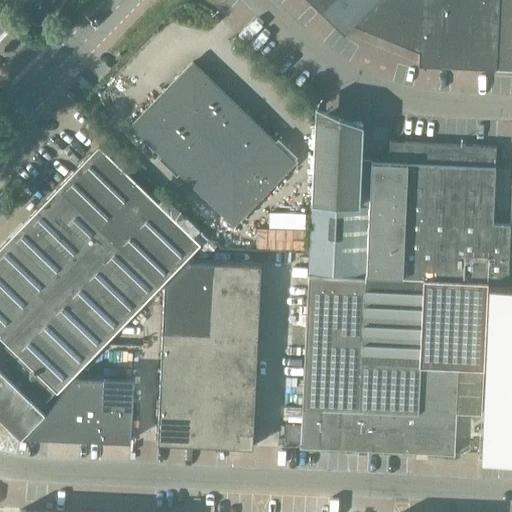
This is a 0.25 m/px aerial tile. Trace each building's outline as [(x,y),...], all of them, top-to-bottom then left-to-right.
[(419,65),(496,68),(498,0),(308,0),(345,34),(354,24),(419,51),(419,65)] [(511,0),(499,0),(496,68),(511,69),(511,0)] [(193,62),(132,126),(234,224),(295,161),(193,62)] [(362,123),(315,124),(311,217),(311,274),(358,275),(359,213),(362,123)] [(389,162),(371,161),(366,274),(402,276),(488,280),(508,281),(511,224),(493,223),(496,147),(408,142),(390,142),(389,162)] [(0,417),(20,437),(44,412),(39,408),(56,390),(57,391),(200,243),(99,145),(0,247),(0,417)] [(157,441),(253,446),(261,262),(189,258),(164,284),(157,441)] [(365,279),(308,276),(302,424),(301,442),(300,447),(319,448),(455,454),(456,414),(482,415),(484,371),(484,363),(485,363),(488,280),(402,276),(366,274),(365,274),(365,279)] [(511,282),(489,281),(481,454),(511,455),(511,282)] [(22,436),(128,441),(131,441),(134,377),(76,375),(76,376),(26,436),(22,436)] [(285,441),(301,442),(302,424),(286,424),(285,441)]
